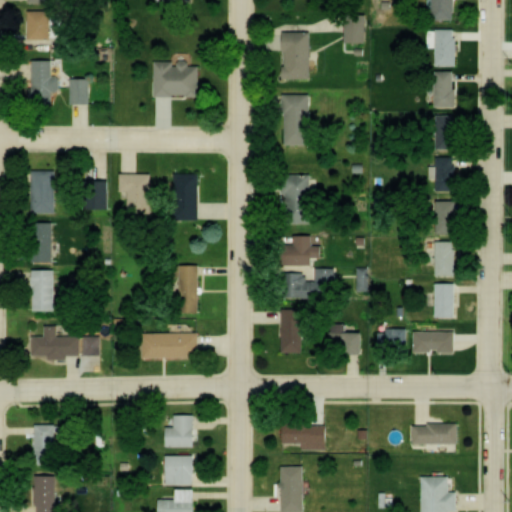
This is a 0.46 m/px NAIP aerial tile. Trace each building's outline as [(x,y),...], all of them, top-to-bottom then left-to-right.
[(435,0),(435,18),(458,18),(458,0),(435,0)] [(30,10),(30,38),(54,38),(54,10),(30,10)] [(369,42),(369,13),(348,13),(348,42),(369,42)] [(439,27),(439,65),(459,65),(459,27),(439,27)] [(287,78),(315,78),(315,31),(287,31),(287,78)] [(36,94),(59,94),(59,59),(36,59),(36,94)] [(202,95),(202,60),(158,60),(158,95),(202,95)] [(457,104),(457,71),(438,71),(438,104),(457,104)] [(93,78),(75,78),(75,102),(93,102),(93,78)] [(314,92),(284,92),(284,143),(314,143),(314,92)] [(436,113),(436,139),(457,139),(457,113),(436,113)] [(440,190),(458,190),(458,155),(440,155),(440,190)] [(35,168),(35,211),(58,211),(58,168),(35,168)] [(177,218),(202,218),(202,172),(177,172),(177,218)] [(126,173),(126,211),(155,211),(155,173),(126,173)] [(287,173),(287,223),(315,223),(315,173),(287,173)] [(458,198),(436,198),(436,230),(458,230),(458,198)] [(54,261),(54,220),(34,220),(34,261),(54,261)] [(316,233),(293,233),(293,263),(317,263),(317,256),(325,256),(325,242),(316,242),(316,233)] [(459,274),(459,239),(439,239),(439,274),(459,274)] [(182,311),(202,311),(202,263),(182,263),(182,311)] [(318,267),(318,279),(304,279),(304,269),(292,269),(292,297),(339,296),(339,267),(318,267)] [(57,309),(57,268),(34,268),(34,309),(57,309)] [(440,316),(459,316),(459,282),(440,282),(440,316)] [(307,306),(287,306),(287,350),(307,350),(307,306)] [(47,334),(35,335),(35,357),(84,356),(83,333),(61,334),(61,324),(47,324),(47,334)] [(380,351),(413,351),(413,327),(380,327),(380,351)] [(460,350),(460,329),(419,329),(419,350),(460,350)] [(369,353),(369,330),(339,330),(339,353),(369,353)] [(203,356),(203,331),(146,331),(146,356),(203,356)] [(170,425),(170,446),(199,446),(199,413),(178,413),(178,425),(170,425)] [(287,420),(286,441),(331,442),(332,421),(287,420)] [(461,422),(417,422),(417,442),(461,442),(461,422)] [(38,423),(38,463),(62,463),(62,423),(38,423)] [(199,483),(199,454),(170,454),(170,483),(199,483)] [(285,465),(285,511),(308,511),(308,465),(285,465)] [(59,511),(59,475),(38,475),(38,511),(59,511)] [(425,511),(453,511),(454,511),(461,511),(461,491),(454,491),(454,475),(426,475),(425,511)] [(198,511),(199,488),(180,488),(180,498),(162,498),(162,511),(198,511)]
